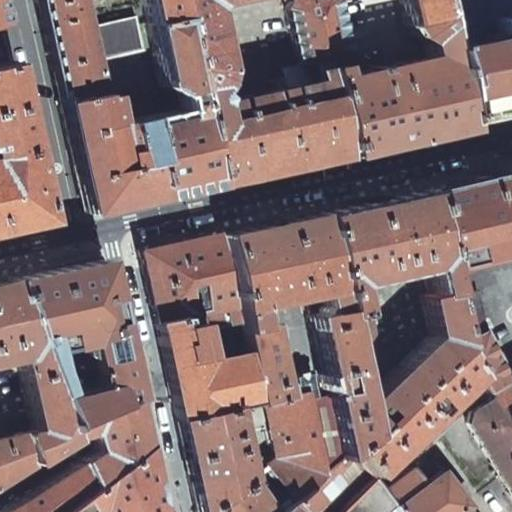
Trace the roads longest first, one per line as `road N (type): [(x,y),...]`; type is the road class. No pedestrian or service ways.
road 1 (residential): [(511,137),(107,228)]
road 2 (residential): [(107,228),(175,511)]
road 3 (residential): [(66,237),(15,0)]
